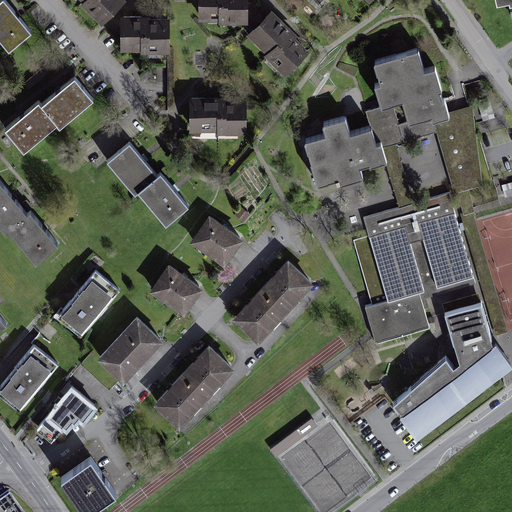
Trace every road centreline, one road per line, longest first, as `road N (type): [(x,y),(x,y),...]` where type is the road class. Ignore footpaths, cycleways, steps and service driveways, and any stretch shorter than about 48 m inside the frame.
road 1 (residential): [(27,476),(132,398),(212,315)]
road 2 (residential): [(359,511),(511,398)]
road 3 (residential): [(46,0),(141,106)]
road 4 (residential): [(212,315),(294,226)]
